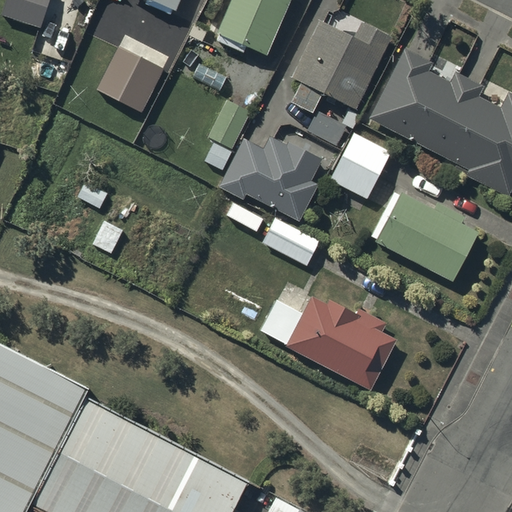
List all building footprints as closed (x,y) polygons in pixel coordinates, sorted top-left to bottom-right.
[(52,0),(9,0),(3,18),(41,31),(52,0)] [(181,0),(145,0),(176,13),(181,0)] [(291,0),(235,0),(219,38),(267,58),(291,0)] [(392,42),(363,27),(354,45),(322,29),(295,83),(304,87),(294,105),(313,115),(323,95),(356,112),(392,42)] [(163,63),(119,40),(97,82),(141,105),(163,63)] [(511,100),(510,99),(502,114),(479,102),(484,91),(458,77),(452,89),(426,76),(430,67),(407,56),(373,121),(474,173),(472,177),(508,196),(511,188),(511,100)] [(143,108),(124,98),(115,118),(133,127),(143,108)] [(251,115),(230,103),(211,139),(232,151),(251,115)] [(391,156),(356,138),(331,183),(367,202),(391,156)] [(287,151),(273,144),(266,156),(246,145),(224,187),(244,198),(247,193),(300,221),(317,189),(309,185),(321,163),(290,146),(287,151)] [(432,214),(398,196),(374,241),(452,283),(476,238),(461,229),(464,223),(436,208),(432,214)] [(103,217),(91,240),(109,250),(122,227),(103,217)] [(307,268),(320,244),(275,221),(262,245),(307,268)] [(330,312),(314,304),(306,319),(277,304),(261,335),(371,392),(395,346),(379,338),(384,329),(360,316),(357,322),(331,309),(330,312)] [(0,511),(18,511),(27,497),(86,383),(0,338),(0,511)] [(231,511),(254,469),(86,383),(27,497),(54,511),(231,511)] [(54,511),(27,497),(18,511),(54,511)]
